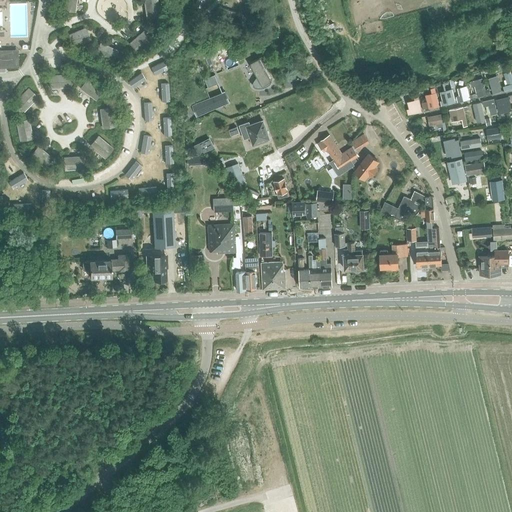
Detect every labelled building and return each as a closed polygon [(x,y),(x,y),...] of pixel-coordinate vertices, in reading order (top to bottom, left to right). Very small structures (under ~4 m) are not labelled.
[(0,49),(0,67),(19,67),(18,49),(0,49)] [(256,88),(257,88),(262,88),(267,87),(271,84),(269,82),(272,80),(265,68),(268,64),(262,56),(250,63),(257,77),(255,79),(253,83),(253,85),(253,87),(255,88),(256,88)] [(368,69),(372,80),(381,77),(379,71),(375,72),(373,67),(368,69)] [(504,73),(507,85),(503,86),(504,91),(511,88),(511,77),(510,71),(504,73)] [(215,74),(204,79),(208,87),(218,83),(215,74)] [(501,90),(497,76),(489,78),(494,93),(501,90)] [(483,78),(470,81),(471,86),(474,86),(476,93),(477,97),(487,94),(486,89),(483,78)] [(470,98),(467,85),(460,87),(462,96),(457,97),(458,102),(470,98)] [(456,102),(452,89),(444,92),(446,101),(443,101),(444,105),(456,102)] [(225,91),(192,105),(196,116),(230,102),(225,91)] [(408,115),(422,110),(418,92),(415,93),(416,99),(407,101),(409,108),(407,109),(408,115)] [(428,109),(439,106),(436,92),(425,95),(426,101),(428,107),(428,109)] [(498,114),(511,110),(509,96),(495,99),(498,114)] [(483,101),(484,106),(488,105),(491,115),(498,113),(494,98),(483,101)] [(477,122),(486,120),(481,102),(472,104),(477,122)] [(449,110),(452,121),(462,119),(464,126),(468,125),(463,106),(449,110)] [(441,114),(427,116),(429,125),(437,124),(437,128),(443,127),(444,132),(447,131),(445,121),(442,122),(441,114)] [(249,122),(240,125),(244,139),(250,137),(253,145),(270,139),(263,120),(249,125),(249,122)] [(487,129),(488,137),(489,138),(500,136),(499,127),(487,129)] [(351,141),(357,151),(370,143),(364,133),(351,141)] [(321,141),(317,143),(321,149),(323,152),(327,149),(333,159),(330,161),(339,175),(355,164),(352,161),(353,160),(356,158),(359,156),(357,153),(353,147),(342,154),(330,135),(324,139),(321,141)] [(462,146),(462,149),(482,146),(481,137),(475,138),(475,137),(470,137),(470,139),(464,139),(460,140),(462,146)] [(443,140),(446,157),(452,156),(452,157),(462,155),(460,142),(459,139),(455,140),(454,138),(443,140)] [(464,152),(466,162),(484,159),(482,149),(464,152)] [(355,172),(360,175),(365,179),(369,174),(372,176),(377,169),(375,166),(378,161),(369,153),(361,165),(359,167),(355,172)] [(203,156),(187,157),(188,165),(203,163),(203,156)] [(465,172),(461,158),(448,161),(449,164),(452,179),(453,184),(468,181),(465,172)] [(465,165),(466,176),(485,173),(484,162),(465,165)] [(238,163),(227,167),(235,186),(242,184),(246,182),(242,174),(238,163)] [(289,195),(284,178),(273,181),(278,198),(289,195)] [(504,199),(502,180),(490,181),(492,201),(504,199)] [(343,183),(343,198),(351,199),(352,183),(343,183)] [(318,189),(316,199),(331,202),(333,192),(318,189)] [(241,198),(233,191),(233,204),(242,204),(241,198)] [(422,202),(424,198),(415,192),(413,191),(410,198),(404,196),(398,208),(392,205),(388,215),(403,221),(407,211),(415,215),(425,204),(422,202)] [(427,220),(427,228),(434,227),(434,220),(434,208),(433,196),(426,197),(426,209),(427,220)] [(233,204),(233,197),(213,198),(213,211),(234,210),(233,204)] [(268,198),(256,199),(257,206),(269,204),(268,198)] [(292,202),(292,215),(306,215),(305,201),(292,202)] [(381,212),(388,215),(392,205),(385,202),(381,212)] [(306,203),(307,216),(318,216),(317,203),(306,203)] [(153,208),(154,211),(156,248),(176,247),(174,206),(153,208)] [(252,216),(244,216),(245,234),(254,233),(252,216)] [(236,252),(237,257),(236,236),(235,223),(230,223),(208,224),(210,250),(211,251),(211,252),(218,251),(218,253),(236,252)] [(493,224),(494,235),(494,240),(511,239),(511,228),(511,224),(493,224)] [(343,254),(343,270),(353,270),(354,271),(356,272),(358,272),(360,271),(361,269),(363,269),(362,254),(354,254),(354,251),(355,251),(355,242),(345,242),(344,232),(343,232),(343,226),(335,227),(335,233),(334,233),(334,246),(347,246),(347,250),(348,250),(349,253),(343,254)] [(428,241),(428,250),(429,265),(442,265),(441,249),(439,227),(434,227),(427,228),(428,241)] [(407,228),(408,241),(416,240),(415,228),(407,228)] [(272,233),(260,233),(261,255),(273,255),(272,233)] [(236,236),(237,257),(234,257),(234,261),(235,269),(241,268),(240,257),(242,257),(242,244),(241,244),(241,238),(240,238),(240,236),(236,236)] [(321,269),(321,286),(332,286),(331,263),(327,263),(326,259),(327,259),(326,238),(318,238),(319,259),(320,259),(321,269)] [(427,243),(416,244),(416,253),(417,268),(429,267),(429,265),(429,258),(428,250),(428,243),(427,243)] [(397,257),(407,257),(406,244),(392,245),(392,254),(388,254),(388,250),(379,250),(380,268),(398,267),(397,257)] [(500,263),(508,263),(507,250),(495,250),(495,256),(480,256),(480,274),(500,274),(500,263)] [(83,270),(89,270),(89,278),(112,277),(111,270),(119,269),(119,271),(129,270),(128,254),(118,255),(119,259),(83,261),(83,270)] [(152,270),(153,280),(166,280),(165,255),(146,256),(147,270),(152,270)] [(258,257),(246,258),(246,272),(247,290),(252,290),(257,289),(256,271),(259,271),(258,257)] [(311,287),(310,269),(304,269),(303,257),(299,258),(301,287),(311,287)] [(310,261),(310,269),(311,287),(321,286),(321,269),(320,259),(319,259),(316,260),(316,268),(313,268),(313,261),(310,261)] [(282,262),(265,263),(265,261),(262,261),(264,289),(286,288),(286,270),(284,270),(284,260),(282,260),(282,262)] [(246,272),(237,272),(238,290),(241,290),(247,290),(246,272)]
